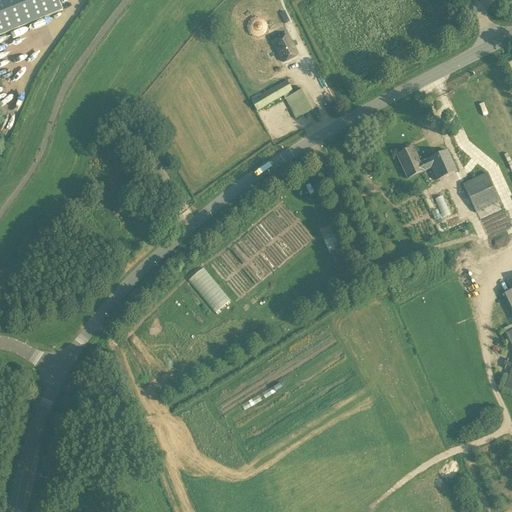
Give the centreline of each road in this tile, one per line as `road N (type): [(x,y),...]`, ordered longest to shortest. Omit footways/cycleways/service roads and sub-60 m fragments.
road 1 (unclassified): [(59,370),(123,288),(228,193),(511,33)]
road 2 (unclassified): [(14,511),(59,370)]
